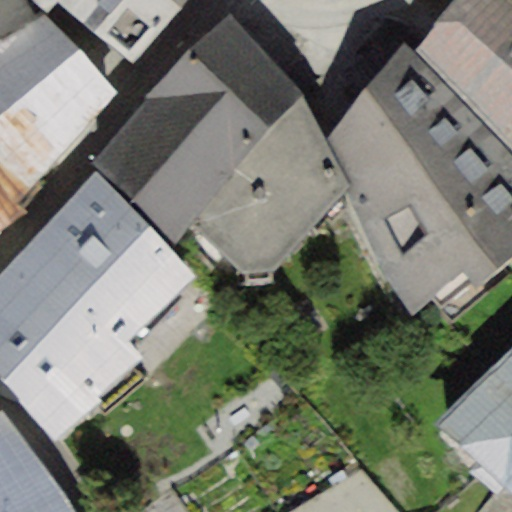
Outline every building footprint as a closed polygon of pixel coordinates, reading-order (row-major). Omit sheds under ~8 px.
[(0,0),(0,34),(39,15),(42,10),(35,0),(0,0)] [(35,0),(42,10),(52,0),(61,0),(133,63),(185,0),(35,0)] [(511,0),(454,0),(432,28),(415,48),(511,143),(511,0)] [(228,10),(91,156),(177,239),(186,228),(192,221),(266,124),(304,89),(277,61),(228,10)] [(0,225),(25,210),(17,201),(22,194),(114,89),(39,15),(0,34),(0,225)] [(344,113),(325,136),(348,182),(392,282),(410,312),(463,268),(475,284),(511,252),(511,154),(405,39),(344,113)] [(192,221),(240,270),(275,267),(348,182),(325,136),(311,109),(304,89),(266,124),(192,221)] [(0,379),(54,441),(143,357),(125,339),(194,273),(95,171),(51,217),(0,271),(0,379)] [(511,343),(462,394),(439,420),(479,455),(469,467),(493,489),(502,478),(511,487),(511,343)] [(0,511),(70,511),(52,478),(22,440),(0,421),(0,511)]
